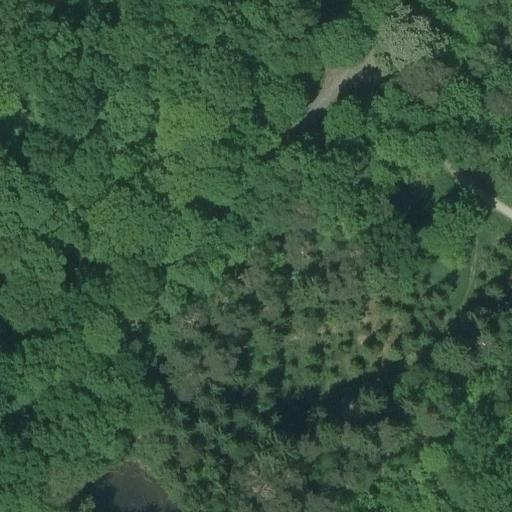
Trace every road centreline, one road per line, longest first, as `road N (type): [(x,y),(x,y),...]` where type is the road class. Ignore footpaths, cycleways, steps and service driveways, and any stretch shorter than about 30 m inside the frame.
road 1 (track): [(344,76),(78,380),(51,407),(0,435)]
road 2 (track): [(0,178),(103,187),(133,176),(207,110),(319,48)]
road 3 (track): [(511,214),(446,166),(360,56)]
road 4 (track): [(0,69),(77,91),(207,110)]
